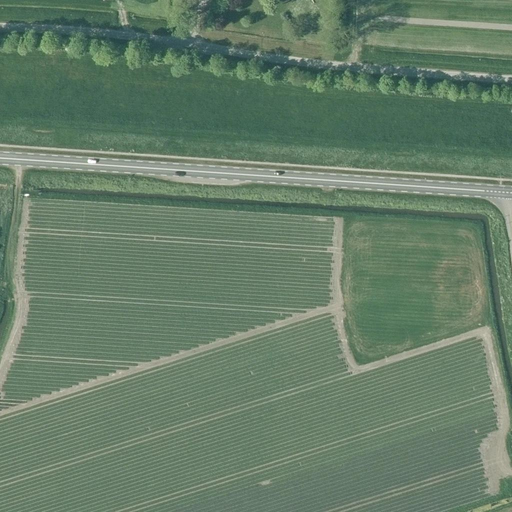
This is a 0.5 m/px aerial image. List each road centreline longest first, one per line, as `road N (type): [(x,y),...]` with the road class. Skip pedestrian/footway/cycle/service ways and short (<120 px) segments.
road 1 (unclassified): [(511,81),(0,29)]
road 2 (primary): [(502,192),(0,157)]
road 3 (track): [(12,288),(7,271),(20,159)]
